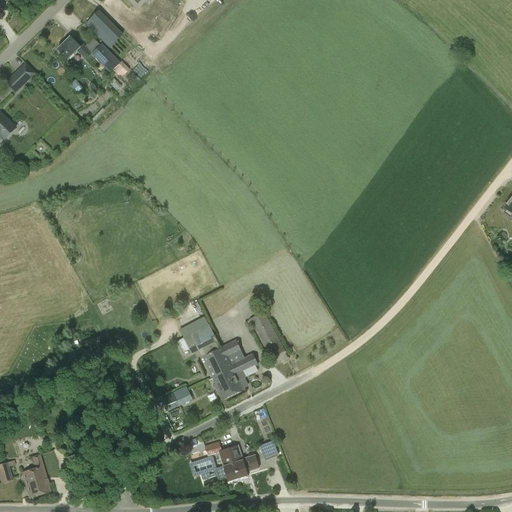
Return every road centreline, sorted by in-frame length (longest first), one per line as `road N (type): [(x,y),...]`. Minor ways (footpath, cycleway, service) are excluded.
road 1 (unclassified): [(169,511),(277,501),(511,500)]
road 2 (track): [(307,374),(384,318),(511,164)]
road 3 (unclassified): [(122,511),(133,463),(307,374)]
